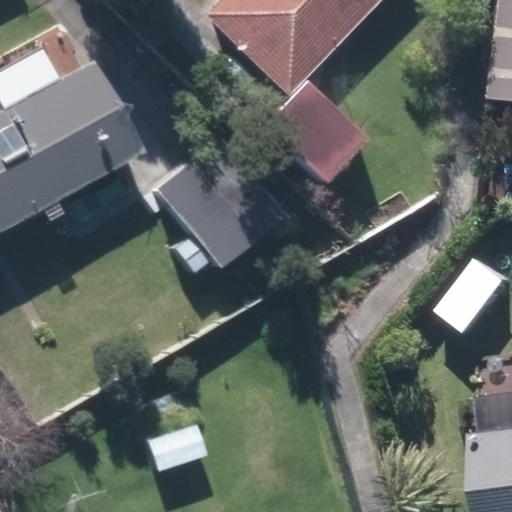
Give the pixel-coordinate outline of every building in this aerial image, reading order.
[(283,84),(357,0),(202,0),(196,8),(283,84)] [(0,204),(125,135),(79,54),(0,98),(0,204)] [(289,88),(242,134),(298,192),(346,146),(289,88)] [(216,129),(148,188),(203,249),(270,190),(216,129)] [(181,425),(130,443),(144,479),(194,460),(181,425)] [(511,511),(511,427),(477,432),(488,511),(511,511)]
